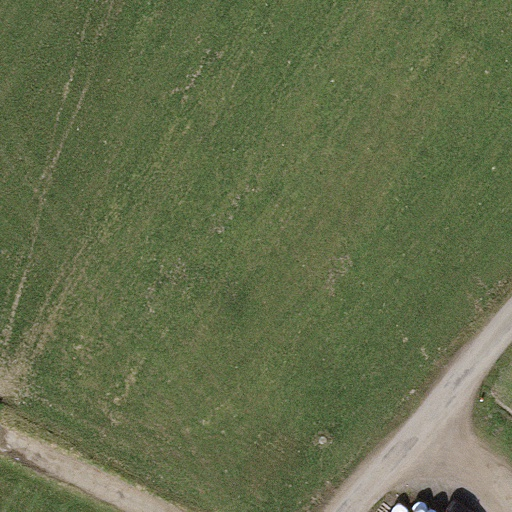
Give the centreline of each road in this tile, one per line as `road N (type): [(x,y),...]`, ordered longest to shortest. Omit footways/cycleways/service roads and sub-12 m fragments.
road 1 (track): [(361,511),(511,332)]
road 2 (track): [(142,511),(0,442)]
